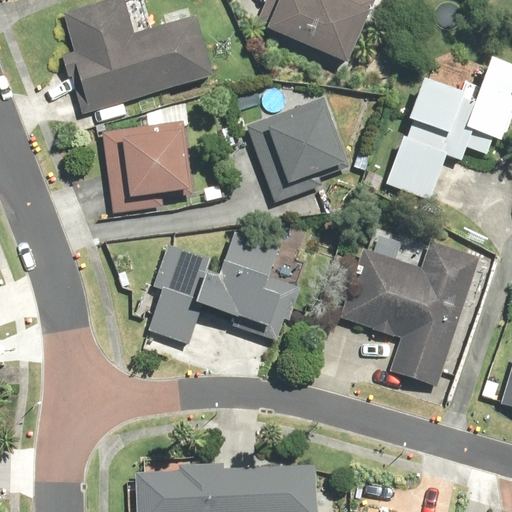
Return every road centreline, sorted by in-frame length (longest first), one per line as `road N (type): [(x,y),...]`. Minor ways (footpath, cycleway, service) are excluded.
road 1 (residential): [(69,401),(284,398),(511,463)]
road 2 (residential): [(0,131),(56,278),(69,340),(69,401)]
road 3 (unknown): [(449,445),(511,252)]
